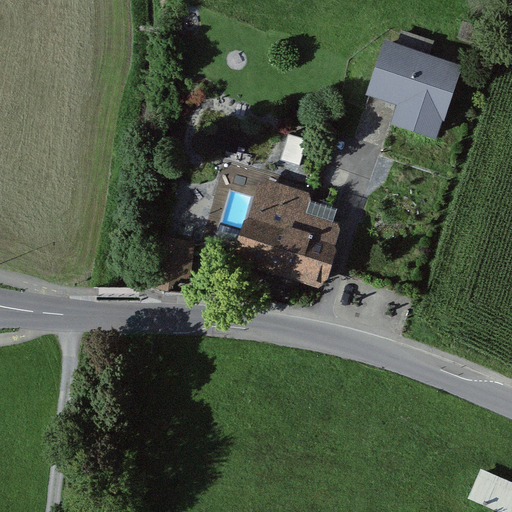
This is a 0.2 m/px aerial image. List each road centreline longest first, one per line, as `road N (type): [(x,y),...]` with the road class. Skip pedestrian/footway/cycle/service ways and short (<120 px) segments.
road 1 (tertiary): [(0,308),(276,326),(353,341),(511,400)]
road 2 (unknown): [(382,99),(331,318)]
road 3 (track): [(74,315),(50,511)]
